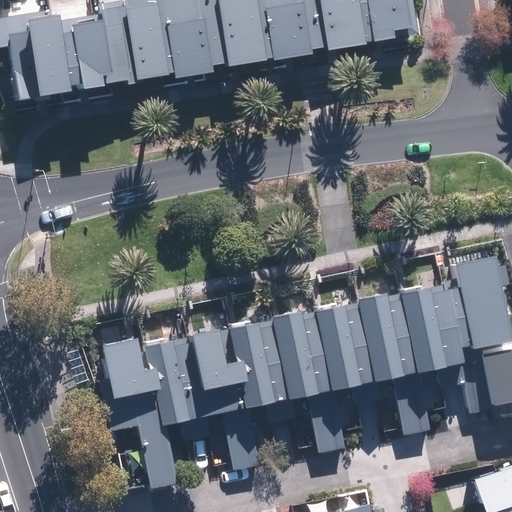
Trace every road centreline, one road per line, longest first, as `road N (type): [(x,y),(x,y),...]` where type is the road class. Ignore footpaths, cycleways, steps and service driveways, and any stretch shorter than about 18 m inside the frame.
road 1 (residential): [(506,129),(326,149),(0,221)]
road 2 (residential): [(385,465),(164,511)]
road 3 (residential): [(506,129),(474,81),(456,0)]
road 4 (residential): [(511,437),(385,465)]
